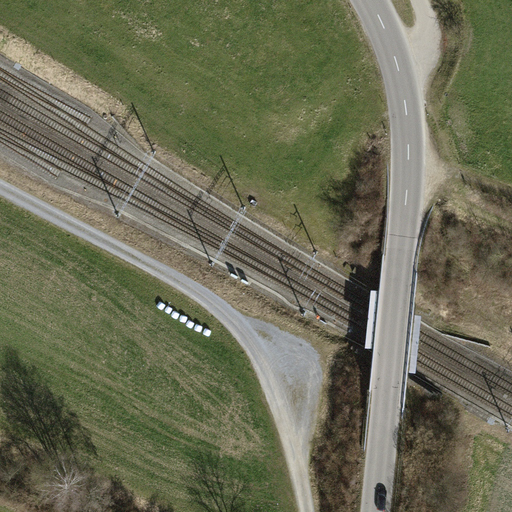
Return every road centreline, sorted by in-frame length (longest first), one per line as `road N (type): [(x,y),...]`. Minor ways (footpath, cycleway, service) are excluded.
road 1 (tertiary): [(374,511),(408,163),(402,79),(368,0)]
road 2 (track): [(0,186),(178,281),(242,326),(276,396),(302,511)]
